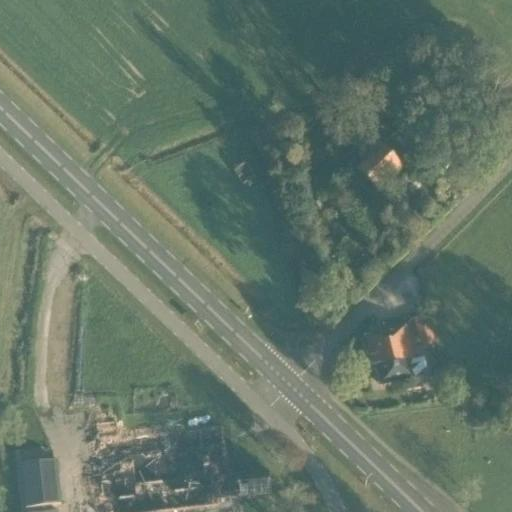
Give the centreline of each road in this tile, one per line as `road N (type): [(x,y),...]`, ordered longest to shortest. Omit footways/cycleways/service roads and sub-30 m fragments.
road 1 (primary): [(290,387),(0,110)]
road 2 (unclassified): [(264,414),(0,158)]
road 3 (unclassified): [(290,387),(511,162)]
road 4 (primary): [(419,511),(290,387)]
road 5 (unclassified): [(336,511),(305,458),(264,414)]
